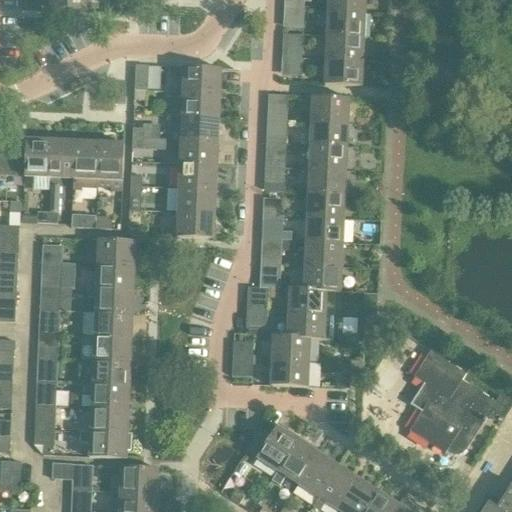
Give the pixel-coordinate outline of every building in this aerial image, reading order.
[(86,13),(86,0),(48,0),(48,11),(86,13)] [(365,0),(328,0),(327,14),(365,16),(365,0)] [(110,14),(126,15),(127,6),(110,5),(110,14)] [(284,6),(283,17),(294,18),(294,7),(284,6)] [(304,7),(294,7),(294,18),(303,18),(304,7)] [(327,14),(326,39),(364,41),(365,16),(327,14)] [(326,39),(325,62),(363,64),(364,41),(326,39)] [(292,66),(292,55),(282,54),(281,65),(292,66)] [(302,55),(292,55),(292,66),(301,66),(302,55)] [(362,88),(363,64),(325,62),(324,87),(362,88)] [(134,92),(146,93),(147,93),(148,68),(135,67),(134,92)] [(184,69),(183,94),(220,96),(221,71),(184,69)] [(145,102),(145,101),(146,93),(134,92),(134,102),(145,102)] [(169,109),(169,117),(181,118),(219,120),(220,96),(183,94),(182,110),(169,109)] [(150,96),(150,108),(169,109),(169,97),(150,96)] [(311,123),(349,125),(350,100),(312,98),(311,123)] [(267,127),(277,127),(277,116),(267,116),(267,127)] [(277,127),(287,128),(287,117),(277,116),(277,127)] [(181,118),(180,142),(218,144),(219,120),(181,118)] [(154,132),(173,132),(173,124),(154,123),(154,132)] [(311,123),(310,147),(348,149),(349,125),(311,123)] [(133,130),(132,140),(143,140),(144,130),(133,130)] [(143,151),(143,140),(132,140),(132,150),(143,151)] [(24,179),(33,179),(49,180),(51,142),(26,141),(25,157),(24,178),(24,179)] [(51,142),(49,180),(73,181),(75,143),(51,142)] [(218,144),(180,142),(179,166),(217,168),(218,144)] [(75,143),(73,181),(73,192),(81,192),(81,190),(97,191),(97,189),(99,144),(75,143)] [(99,144),(97,189),(111,190),(110,193),(122,194),(124,145),(99,144)] [(309,171),(347,173),(348,149),(310,147),(309,171)] [(0,156),(0,166),(0,177),(12,178),(13,156),(0,156)] [(12,178),(15,178),(24,178),(25,157),(13,156),(12,178)] [(264,175),(274,175),(275,164),(265,164),(264,175)] [(274,175),(285,176),(285,165),(275,164),(274,175)] [(179,166),(178,190),(216,192),(217,168),(179,166)] [(346,197),(347,173),(309,171),(308,195),(346,197)] [(131,178),(131,188),(141,188),(142,178),(131,178)] [(33,191),(33,179),(24,179),(23,191),(33,191)] [(49,187),(48,214),(58,215),(59,187),(49,187)] [(141,199),(141,188),(131,188),(130,198),(141,199)] [(178,190),(177,214),(215,216),(216,192),(178,190)] [(308,195),(306,219),(345,221),(346,197),(308,195)] [(20,215),(20,204),(10,203),(9,214),(20,215)] [(263,212),(262,223),(272,223),(273,212),(263,212)] [(273,212),(272,223),(282,224),(283,213),(273,212)] [(47,225),(48,214),(38,214),(38,217),(37,225),(47,225)] [(57,226),(58,215),(48,214),(47,225),(57,226)] [(176,239),(213,241),(215,216),(177,214),(176,239)] [(20,216),(19,224),(37,225),(38,217),(20,216)] [(71,230),(95,231),(96,218),(72,217),(71,230)] [(112,219),(96,218),(95,231),(120,233),(120,224),(111,223),(112,219)] [(305,244),(344,245),(345,221),(306,219),(305,244)] [(139,227),(128,227),(128,237),(139,237),(139,227)] [(134,268),(135,243),(97,242),(96,267),(134,268)] [(0,244),(0,274),(17,276),(18,257),(8,256),(9,245),(0,244)] [(305,244),(304,268),(343,270),(344,245),(305,244)] [(9,245),(8,256),(18,257),(18,246),(9,245)] [(42,259),(42,270),(51,270),(52,265),(52,259),(42,259)] [(52,265),(51,270),(61,271),(62,260),(52,259),(52,265)] [(261,261),(260,272),(270,272),(271,261),(261,261)] [(271,261),(270,272),(280,273),(281,261),(271,261)] [(96,267),(95,291),(133,293),(134,268),(96,267)] [(327,293),(327,294),(341,295),(343,270),(304,268),(303,291),(303,292),(327,293)] [(0,274),(0,293),(6,293),(6,304),(16,305),(17,276),(0,274)] [(95,299),(94,314),(132,316),(133,293),(95,291),(87,290),(87,299),(95,299)] [(289,290),(288,316),(326,318),(327,294),(327,293),(303,292),(303,291),(289,290)] [(40,306),(40,318),(50,318),(50,307),(40,306)] [(50,307),(50,318),(59,318),(60,307),(50,307)] [(247,308),(246,319),(256,319),(257,308),(247,308)] [(257,308),(256,319),(266,320),(267,309),(257,308)] [(131,340),(132,316),(94,314),(93,339),(131,340)] [(310,341),(310,342),(325,342),(325,341),(332,342),(333,318),(326,318),(288,316),(286,338),(286,339),(310,341)] [(310,341),(286,339),(286,338),(272,338),(271,363),(309,364),(310,342),(310,341)] [(93,339),(92,363),(130,365),(131,340),(93,339)] [(0,341),(0,352),(14,353),(14,342),(0,341)] [(431,353),(430,353),(414,379),(424,385),(410,406),(422,413),(410,433),(445,455),(447,453),(450,455),(458,457),(465,452),(492,411),(505,420),(511,408),(511,405),(500,397),(496,404),(462,382),(466,376),(431,353)] [(38,355),(37,366),(47,366),(48,355),(38,355)] [(48,355),(47,366),(57,367),(58,356),(48,355)] [(232,355),(232,366),(242,367),(242,356),(232,355)] [(242,356),(242,367),(252,367),(252,356),(242,356)] [(129,389),(130,365),(92,363),(91,387),(129,389)] [(270,388),(308,389),(309,364),(271,363),(270,388)] [(350,376),(350,366),(341,366),(340,375),(350,376)] [(0,385),(0,410),(11,411),(12,397),(2,396),(2,385),(0,385)] [(2,385),(2,396),(12,397),(12,386),(2,385)] [(91,387),(83,387),(82,395),(91,395),(91,387)] [(91,387),(91,395),(90,410),(128,412),(129,389),(91,387)] [(36,403),(35,414),(45,414),(46,403),(36,403)] [(46,403),(45,414),(55,415),(56,404),(46,403)] [(89,434),(89,435),(127,437),(128,412),(90,410),(89,434)] [(59,413),(58,425),(76,426),(76,414),(59,413)] [(269,441),(258,434),(246,453),(256,460),(278,474),(299,441),(286,433),(284,435),(276,430),(269,441)] [(0,433),(0,444),(9,445),(10,434),(0,433)] [(89,444),(88,460),(126,462),(127,437),(89,435),(89,434),(80,433),(80,444),(89,444)] [(297,487),(317,456),(311,452),(312,450),(299,441),(278,474),(272,482),(279,487),(284,479),(297,487)] [(43,447),(43,458),(53,458),(54,448),(43,447)] [(317,456),(297,487),(317,500),(337,469),(317,456)] [(21,464),(9,464),(1,463),(0,481),(10,482),(10,493),(20,494),(21,464)] [(53,466),(53,480),(72,481),(73,467),(53,466)] [(72,481),(72,486),(82,486),(82,497),(92,498),(93,468),(73,467),(72,481)] [(120,469),(119,494),(157,496),(158,471),(120,469)] [(319,511),(324,504),(336,511),(337,511),(357,482),(337,469),(317,500),(312,508),(319,511)] [(0,481),(0,492),(10,493),(10,482),(0,481)] [(357,482),(337,511),(366,511),(377,495),(357,482)] [(511,511),(511,485),(497,510),(488,504),(483,511),(511,511)] [(72,486),(72,497),(82,497),(82,486),(72,486)] [(236,492),(230,501),(239,506),(245,497),(236,492)] [(119,494),(118,509),(108,509),(107,511),(156,511),(157,496),(119,494)] [(377,495),(366,511),(394,511),(397,508),(377,495)]
